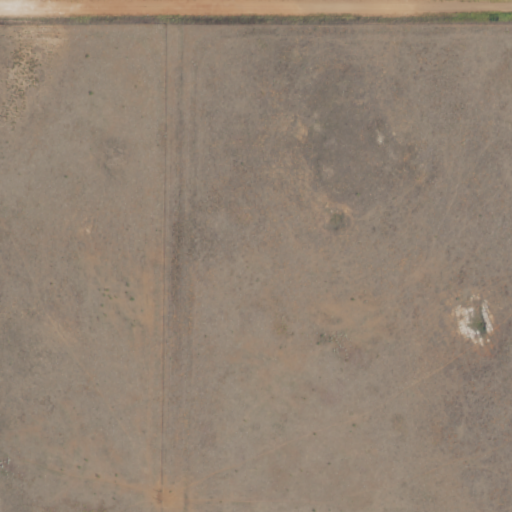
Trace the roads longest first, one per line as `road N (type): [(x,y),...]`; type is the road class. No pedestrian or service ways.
road 1 (residential): [(511,7),(0,6)]
road 2 (residential): [(207,511),(213,7)]
